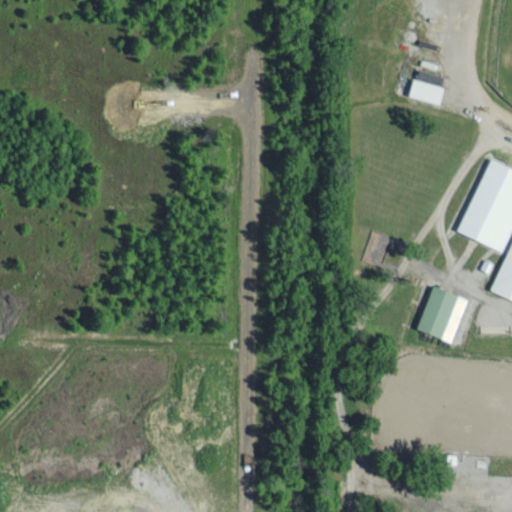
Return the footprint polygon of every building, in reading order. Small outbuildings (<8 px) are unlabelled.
[(423,79),(443,83),(445,74),(425,70),(423,79)] [(446,84),(414,77),(411,95),(442,101),(446,84)] [(460,230),(503,248),(511,226),(511,240),(492,289),(511,296),(511,165),(490,156),(460,230)] [(377,263),(389,235),(372,228),(360,256),(377,263)] [(419,327),(453,339),(468,295),(434,284),(419,327)]
